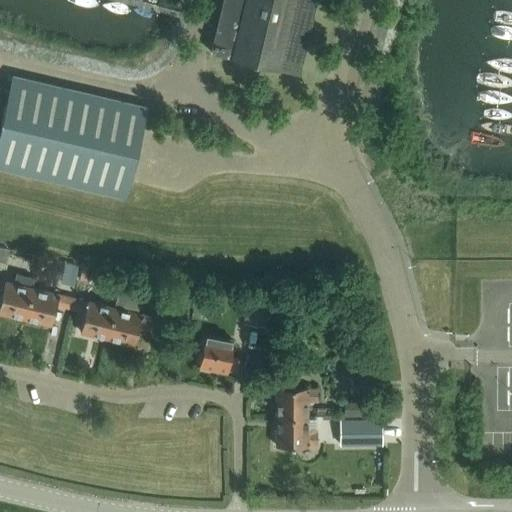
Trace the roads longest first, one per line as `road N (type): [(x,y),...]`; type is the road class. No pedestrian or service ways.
road 1 (unclassified): [(421,511),(417,361),(388,253),(355,188),(314,148)]
road 2 (unclassified): [(239,511),(237,401),(195,394),(108,401),(0,374)]
road 3 (unclassified): [(314,148),(199,111),(188,86),(200,0)]
road 4 (unclassified): [(314,148),(357,0)]
